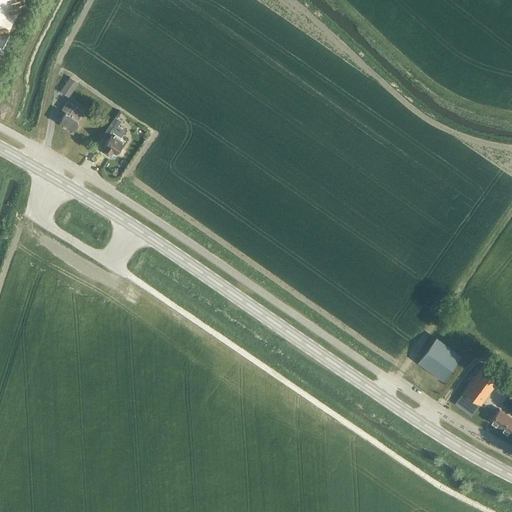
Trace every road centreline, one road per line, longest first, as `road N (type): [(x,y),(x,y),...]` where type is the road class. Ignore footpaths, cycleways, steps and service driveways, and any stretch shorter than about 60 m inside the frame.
road 1 (secondary): [(0,148),(511,476)]
road 2 (track): [(112,264),(493,511)]
